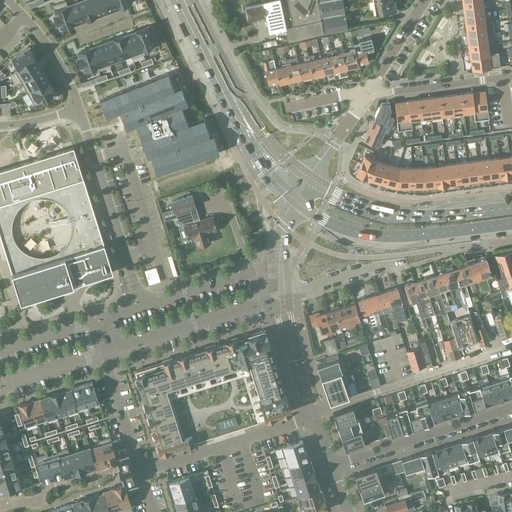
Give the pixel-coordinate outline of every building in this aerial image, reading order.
[(65,0),(52,5),(55,14),(53,15),(57,24),(59,24),(61,28),(73,24),(65,0)] [(66,0),(65,0),(73,24),(85,19),(78,1),(67,5),(66,0)] [(80,0),(78,1),(85,19),(96,15),(90,0),(80,0)] [(103,0),(90,0),(96,15),(107,11),(103,0)] [(103,0),(107,11),(119,7),(115,0),(103,0)] [(285,28),(279,0),(266,0),(245,4),(246,14),(245,16),(245,17),(245,18),(245,19),(245,20),(246,20),(247,21),(248,21),(248,22),(266,17),(269,32),(285,28)] [(291,0),(279,0),(285,28),(297,25),(291,0)] [(291,0),(297,25),(285,28),(288,41),(324,33),(317,0),(291,0)] [(342,0),(318,0),(321,16),(345,12),(342,0)] [(393,0),(372,0),(374,13),(395,10),(393,0)] [(482,1),(462,3),(464,14),(484,12),(482,1)] [(345,12),(321,16),(324,33),(348,29),(345,12)] [(484,12),(464,14),(464,19),(465,25),(485,22),(484,12)] [(485,22),(465,25),(467,36),(486,33),(485,22)] [(148,26),(135,31),(144,54),(143,49),(155,45),(148,26)] [(135,31),(124,35),(133,58),(144,54),(135,31)] [(486,33),(467,36),(468,46),(488,44),(486,33)] [(124,35),(113,39),(120,58),(130,54),(132,58),(133,58),(124,35)] [(355,49),(358,63),(369,61),(366,51),(374,49),(371,37),(359,40),(359,43),(354,44),(355,49)] [(113,39),(102,43),(110,66),(111,66),(109,62),(120,58),(113,39)] [(102,43),(90,47),(99,70),(110,66),(102,43)] [(488,44),(468,46),(469,56),(470,56),(489,54),(488,44)] [(29,47),(10,59),(17,70),(15,71),(15,72),(36,59),(29,47)] [(79,57),(77,57),(80,67),(82,66),(84,71),(97,66),(98,71),(99,70),(90,47),(77,52),(79,57)] [(336,70),(347,68),(343,51),(337,53),(336,49),(331,50),(331,53),(332,52),(336,70)] [(358,63),(355,49),(343,51),(347,68),(359,65),(358,63)] [(321,57),(324,73),(336,70),(332,52),(331,53),(327,53),(328,55),(321,57)] [(470,56),(472,70),(500,66),(498,53),(489,54),(470,56)] [(309,56),(309,57),(313,76),(324,73),(321,57),(315,58),(314,54),(309,56)] [(304,60),(298,62),(302,78),(313,76),(309,57),(304,59),(304,60)] [(36,59),(15,72),(21,82),(42,70),(36,59)] [(278,81),(275,67),(270,68),(268,60),(263,61),(268,83),(278,81)] [(286,63),(290,81),(302,78),(298,62),(291,63),(290,62),(286,63)] [(286,63),(282,64),(283,65),(275,67),(278,81),(279,84),(290,81),(286,63)] [(42,70),(21,82),(27,92),(48,80),(42,70)] [(167,72),(99,100),(106,118),(120,112),(127,129),(136,125),(141,139),(147,157),(151,157),(156,173),(219,153),(213,134),(210,135),(204,118),(188,124),(181,107),(188,105),(180,87),(174,89),(167,72)] [(48,80),(27,92),(34,104),(43,99),(44,101),(52,96),(51,94),(55,92),(48,80)] [(472,91),(461,93),(464,113),(474,111),(472,92),(472,91)] [(485,91),(472,92),(474,111),(475,120),(489,118),(485,91)] [(461,93),(450,94),(453,114),(464,113),(461,93)] [(450,94),(440,96),(442,115),(453,114),(450,94)] [(440,96),(429,97),(431,117),(442,115),(440,96)] [(429,97),(418,99),(421,118),(431,117),(429,97)] [(418,99),(408,100),(408,101),(410,120),(411,120),(421,118),(418,99)] [(373,119),(373,120),(386,126),(393,129),(394,129),(395,125),(395,121),(394,117),(393,109),(391,109),(390,101),(389,102),(381,103),(380,106),(379,106),(373,119)] [(408,101),(394,103),(398,130),(412,128),(411,120),(410,120),(408,101)] [(372,119),(368,129),(382,136),(383,133),(384,132),(384,131),(385,129),(386,127),(386,126),(373,120),(373,119),(372,119)] [(368,129),(363,139),(368,142),(367,142),(373,145),(373,144),(378,146),(380,140),(389,144),(391,145),(392,144),(393,142),(393,141),(393,140),(387,138),(382,136),(368,129)] [(0,228),(3,236),(23,298),(112,270),(83,179),(73,146),(0,169),(0,228)] [(369,173),(375,160),(364,155),(356,174),(367,178),(369,173)] [(511,174),(509,155),(499,157),(501,177),(511,175),(511,174)] [(499,157),(488,158),(491,178),(501,177),(499,157)] [(488,158),(477,160),(480,180),(491,178),(488,158)] [(373,174),(377,161),(376,160),(375,160),(369,173),(373,174)] [(477,160),(467,161),(469,181),(480,180),(477,160)] [(377,161),(373,174),(372,180),(382,183),(388,164),(377,161)] [(467,161),(456,162),(459,183),(469,181),(467,161)] [(456,162),(445,164),(448,184),(459,183),(456,162)] [(388,164),(382,183),(393,186),(394,180),(398,166),(388,164)] [(445,164),(435,165),(437,185),(448,184),(445,164)] [(424,167),(426,187),(437,185),(435,165),(424,167)] [(400,180),(400,187),(411,187),(411,167),(400,167),(400,180)] [(411,167),(411,187),(422,187),(422,167),(411,167)] [(192,194),(171,201),(175,213),(180,227),(195,222),(191,208),(196,206),(194,201),(192,194)] [(195,222),(180,227),(180,228),(184,227),(188,239),(194,237),(197,247),(212,242),(209,232),(217,230),(213,216),(195,222)] [(511,277),(504,253),(495,255),(501,276),(497,277),(499,287),(503,298),(509,296),(511,302),(511,304),(511,277)] [(485,290),(487,295),(491,294),(490,289),(486,277),(491,275),(486,259),(476,262),(485,290)] [(481,292),(485,290),(476,262),(465,265),(470,282),(477,280),(481,292)] [(465,297),(469,295),(465,284),(470,282),(465,265),(456,268),(465,297)] [(477,335),(475,330),(465,297),(456,268),(444,272),(449,289),(450,290),(451,289),(452,288),(456,286),(458,290),(456,290),(455,292),(457,298),(459,299),(462,306),(451,310),(446,312),(455,338),(456,341),(476,335),(477,335)] [(444,272),(435,275),(446,312),(451,310),(444,290),(449,289),(444,272)] [(430,301),(431,301),(438,299),(442,313),(446,312),(435,275),(423,278),(426,288),(430,301)] [(414,281),(425,317),(430,316),(428,309),(427,309),(425,302),(430,301),(426,288),(423,278),(414,281)] [(425,317),(414,281),(404,284),(410,301),(411,305),(416,303),(421,318),(425,317)] [(396,287),(386,290),(396,321),(407,318),(403,306),(396,287)] [(386,290),(377,293),(382,309),(388,307),(391,320),(393,325),(397,324),(396,321),(386,290)] [(368,296),(367,296),(378,328),(381,327),(382,327),(381,324),(379,315),(384,313),(382,310),(382,309),(377,293),(368,296)] [(359,302),(357,302),(361,316),(363,315),(368,314),(372,326),(371,326),(373,332),(378,330),(378,328),(367,296),(358,299),(359,302)] [(355,302),(345,305),(352,327),(356,325),(355,322),(361,320),(359,316),(361,316),(357,302),(355,303),(355,302)] [(338,305),(334,306),(340,326),(346,324),(347,328),(352,327),(345,305),(339,307),(338,305)] [(331,309),(325,311),(332,333),(336,332),(335,328),(340,326),(334,306),(330,307),(331,309)] [(319,311),(309,314),(313,327),(318,325),(321,332),(326,331),(327,334),(332,333),(325,311),(319,313),(319,311)] [(477,335),(476,335),(480,345),(484,344),(489,342),(484,327),(479,329),(475,330),(477,335)] [(508,327),(498,330),(502,342),(511,339),(508,327)] [(273,355),(269,345),(270,345),(267,335),(266,335),(265,330),(237,338),(236,339),(236,338),(226,341),(226,342),(215,345),(214,345),(206,348),(188,354),(187,353),(177,357),(178,357),(176,357),(172,359),(171,358),(163,361),(163,362),(135,370),(136,376),(139,386),(140,386),(144,399),(143,399),(147,409),(148,413),(151,424),(151,423),(153,428),(152,428),(156,438),(157,442),(160,452),(171,449),(186,444),(194,442),(194,441),(266,419),(267,419),(275,416),(282,414),(290,411),(291,411),(288,403),(286,397),(283,387),(280,379),(280,378),(278,369),(277,369),(275,363),(276,363),(273,355)] [(356,342),(364,340),(362,334),(355,336),(356,342)] [(349,345),(356,342),(355,336),(347,339),(349,345)] [(329,352),(338,349),(334,338),(325,341),(329,352)] [(340,348),(347,346),(345,340),(338,342),(340,348)] [(419,343),(425,362),(431,361),(425,341),(419,343)] [(426,366),(420,347),(406,351),(412,370),(426,366)] [(339,359),(337,353),(325,357),(327,363),(339,359)] [(347,370),(342,358),(339,359),(327,363),(317,367),(321,379),(345,371),(347,370)] [(349,382),(345,371),(321,379),(325,391),(347,383),(349,382)] [(506,374),(496,377),(497,380),(503,399),(511,396),(511,392),(507,377),(507,375),(506,374)] [(486,377),(476,381),(477,384),(478,386),(484,406),(493,403),(487,383),(486,377)] [(497,380),(487,383),(493,403),(503,399),(497,380)] [(98,402),(92,382),(81,385),(88,405),(98,402)] [(351,396),(347,383),(325,391),(329,403),(351,396)] [(477,384),(465,388),(472,409),(484,406),(478,386),(477,384)] [(88,405),(81,385),(71,388),(78,411),(79,410),(78,408),(88,405)] [(78,411),(71,388),(61,391),(68,414),(78,411)] [(465,388),(455,392),(456,393),(462,413),(472,409),(465,388)] [(68,414),(61,391),(50,395),(57,417),(67,414),(68,414)] [(456,393),(446,396),(452,416),(462,413),(456,393)] [(57,417),(50,395),(40,398),(46,418),(56,415),(57,417)] [(446,396),(437,399),(443,419),(452,416),(446,396)] [(46,418),(40,398),(30,401),(36,421),(46,418)] [(426,398),(415,402),(416,406),(422,425),(434,422),(428,402),(426,398)] [(437,399),(428,402),(434,422),(443,419),(437,399)] [(36,421),(30,401),(19,404),(25,425),(36,421)] [(352,406),(333,413),(337,424),(356,418),(352,406)] [(416,406),(407,409),(413,428),(422,425),(416,406)] [(407,407),(395,411),(396,412),(402,432),(413,428),(407,409),(407,407)] [(396,412),(385,416),(387,422),(392,435),(402,432),(396,412)] [(337,424),(341,437),(360,431),(362,430),(358,417),(356,418),(337,424)] [(383,423),(382,424),(386,437),(392,435),(387,422),(383,423)] [(511,423),(503,427),(507,438),(511,436),(511,423)] [(493,430),(500,451),(510,448),(507,438),(503,427),(493,430)] [(482,434),(488,453),(489,455),(500,452),(500,451),(493,430),(482,434)] [(341,437),(346,450),(365,443),(360,431),(341,437)] [(473,436),(479,456),(488,453),(482,434),(473,436)] [(8,445),(4,435),(0,436),(0,447),(12,444),(12,443),(8,445)] [(461,440),(467,460),(468,461),(479,458),(479,456),(473,436),(461,440)] [(116,458),(109,437),(99,440),(106,465),(117,461),(116,458)] [(106,465),(99,440),(98,440),(99,443),(89,446),(96,468),(106,465)] [(305,450),(302,440),(280,447),(284,457),(305,450)] [(452,443),(458,462),(467,460),(461,440),(452,443)] [(441,447),(447,466),(447,468),(459,465),(458,462),(452,443),(441,447)] [(0,458),(15,454),(12,444),(0,447),(0,458)] [(96,468),(89,446),(89,447),(79,450),(85,470),(86,470),(95,467),(95,468),(96,468)] [(431,450),(437,469),(447,466),(441,447),(431,450)] [(85,470),(79,450),(69,453),(68,448),(67,449),(75,473),(85,470)] [(75,473),(67,449),(57,452),(65,476),(75,473),(75,474),(75,473)] [(308,459),(305,450),(284,457),(287,467),(288,467),(290,466),(309,460),(308,459)] [(420,453),(424,465),(427,474),(438,471),(437,469),(431,450),(420,453)] [(65,476),(57,452),(57,453),(48,456),(47,454),(46,454),(54,478),(64,475),(64,477),(65,476)] [(424,465),(420,453),(396,461),(399,473),(424,465)] [(0,470),(19,464),(15,454),(0,458),(0,470)] [(54,478),(46,454),(36,457),(43,482),(54,478)] [(131,465),(128,455),(116,458),(117,461),(119,468),(120,471),(132,467),(131,465)] [(313,469),(310,459),(308,459),(309,460),(290,466),(288,467),(291,476),(313,469)] [(393,474),(399,473),(396,461),(390,463),(393,474)] [(0,481),(22,475),(19,464),(0,470),(0,481)] [(133,474),(134,474),(132,467),(120,471),(122,477),(124,484),(125,487),(137,484),(133,474)] [(354,474),(359,487),(380,479),(375,468),(354,474)] [(316,479),(313,469),(291,476),(294,486),(296,485),(316,479)] [(25,485),(22,475),(0,481),(0,493),(1,493),(1,495),(11,492),(21,489),(21,487),(25,485)] [(172,492),(194,485),(191,475),(169,482),(172,492)] [(318,486),(316,479),(296,485),(294,486),(297,495),(296,495),(297,496),(300,495),(301,495),(301,494),(319,489),(319,488),(318,486)] [(380,479),(359,487),(363,500),(387,492),(382,479),(380,479)] [(131,507),(125,487),(124,484),(114,488),(121,510),(131,507)] [(194,486),(194,485),(172,492),(175,502),(197,495),(197,494),(195,495),(192,486),(194,486)] [(412,500),(418,498),(425,496),(423,487),(409,492),(410,496),(405,498),(405,497),(385,504),(387,511),(394,511),(408,508),(406,502),(412,500)] [(406,487),(395,490),(397,496),(408,493),(406,487)] [(121,510),(114,488),(113,488),(103,491),(109,511),(110,511),(119,508),(120,510),(121,510)] [(320,488),(319,488),(319,489),(301,494),(301,495),(300,495),(297,496),(300,506),(324,499),(324,498),(320,488)] [(109,511),(103,491),(103,492),(94,495),(93,495),(98,511),(109,511)] [(510,511),(508,492),(497,494),(499,504),(491,505),(492,511),(510,511)] [(98,511),(93,495),(83,498),(87,511),(98,511)] [(200,504),(197,495),(175,502),(178,511),(203,504),(202,503),(200,504)] [(87,511),(83,498),(83,499),(73,502),(75,511),(87,511)] [(318,511),(327,509),(324,499),(300,506),(302,506),(304,511),(318,511)] [(476,501),(466,503),(467,511),(486,511),(486,510),(478,511),(476,501)] [(75,511),(73,502),(72,502),(73,503),(63,506),(64,511),(75,511)] [(467,511),(466,503),(455,505),(456,511),(467,511)]
